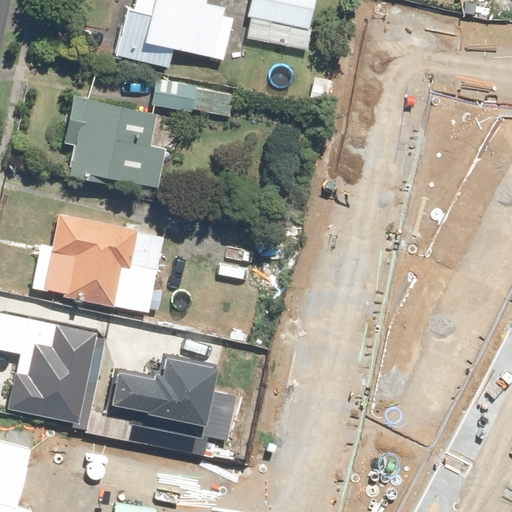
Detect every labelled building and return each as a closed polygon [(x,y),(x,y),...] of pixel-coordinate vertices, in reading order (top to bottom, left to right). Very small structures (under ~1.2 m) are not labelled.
[(165,43),(176,45),(218,60),(235,9),(208,0),(133,0),(132,6),(131,6),(119,55),(160,65),(165,43)] [(244,0),(243,10),(302,19),(304,0),(244,0)] [(354,22),(343,71),(431,90),(442,41),(354,22)] [(152,82),(148,101),(232,115),(236,96),(152,82)] [(170,118),(83,97),(64,173),(151,195),(170,118)] [(511,175),(450,143),(340,355),(414,394),(511,204),(511,175)] [(49,206),(32,284),(105,300),(122,221),(49,206)] [(77,424),(94,326),(35,316),(26,368),(15,366),(7,412),(77,424)] [(114,363),(106,404),(132,409),(130,416),(199,429),(212,360),(164,351),(160,371),(114,363)] [(341,511),(394,408),(330,375),(260,511),(341,511)] [(163,511),(166,495),(147,492),(150,477),(35,460),(33,470),(17,468),(12,503),(28,506),(27,511),(163,511)]
